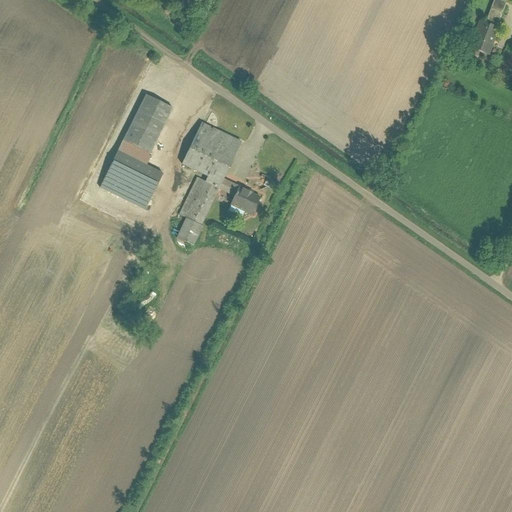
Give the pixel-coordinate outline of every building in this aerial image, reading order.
[(497,23),(503,7),(489,2),(483,18),(497,23)] [(467,48),(484,55),(494,30),(477,23),(467,48)] [(511,57),(507,55),(501,70),(511,74),(511,57)] [(170,108),(144,95),(98,191),(143,212),(160,176),(142,168),(170,108)] [(238,140),(200,121),(180,162),(204,173),(200,180),(194,177),(167,232),(188,242),(238,140)] [(256,193),(236,182),(223,209),(237,216),(240,209),(247,212),(256,193)]
